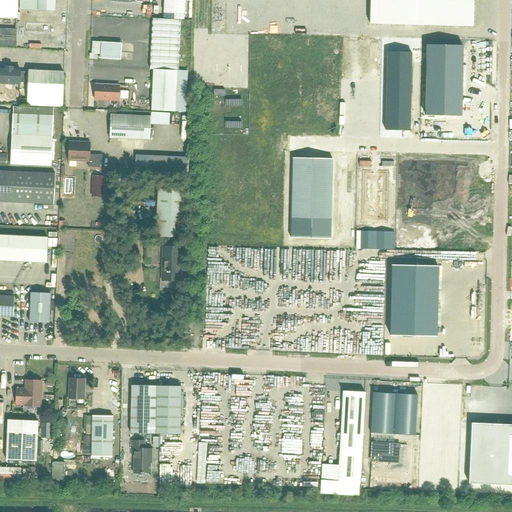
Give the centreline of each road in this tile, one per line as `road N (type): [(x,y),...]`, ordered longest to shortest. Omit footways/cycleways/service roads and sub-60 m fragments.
road 1 (unclassified): [(504,0),(497,338),(489,367),(0,352)]
road 2 (unknown): [(243,0),(290,21),(504,31)]
